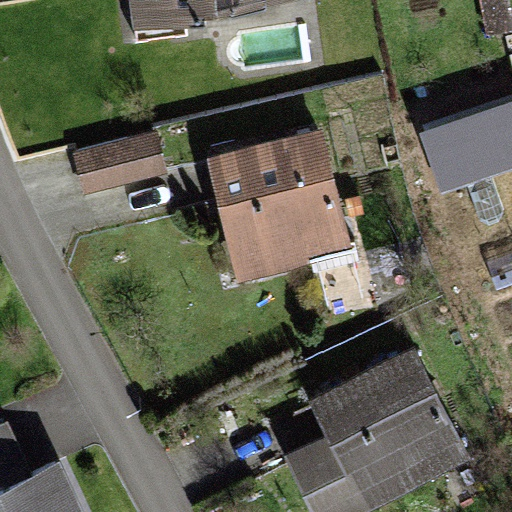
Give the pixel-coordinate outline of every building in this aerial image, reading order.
[(285,0),(134,0),(137,22),(286,5),(285,0)] [(301,134),(199,154),(224,279),(326,259),(301,134)] [(151,144),(71,159),(76,186),(157,171),(151,144)] [(401,361),(305,403),(352,511),(448,470),(401,361)] [(80,511),(56,460),(0,485),(0,511),(80,511)]
